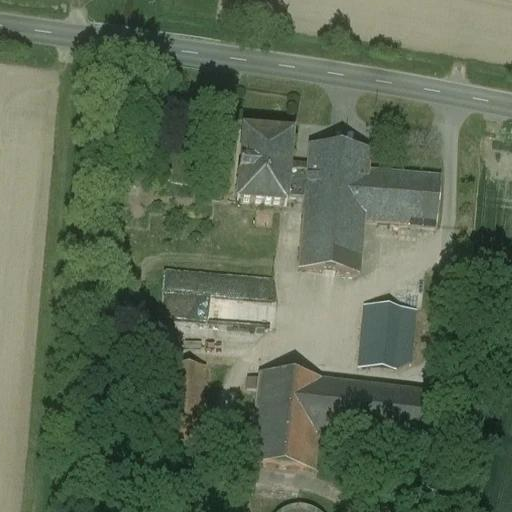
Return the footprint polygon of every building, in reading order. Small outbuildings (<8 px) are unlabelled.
[(291,137),(242,132),(235,205),(285,209),(289,169),(291,137)] [(367,156),(310,151),(308,174),(308,176),(305,203),(299,274),(355,279),(360,225),(434,232),(439,182),(365,176),(367,156)] [(294,169),(289,169),(286,202),(305,203),(308,176),(294,175),(294,169)] [(413,314),(374,310),(369,360),(409,363),(413,314)] [(202,371),(164,368),(158,452),(173,453),(172,468),(195,470),(202,371)] [(323,384),(258,376),(248,467),(313,475),(316,448),(317,436),(333,437),(425,448),(430,398),(323,386),(323,384)] [(333,437),(317,436),(316,448),(331,450),(333,437)]
